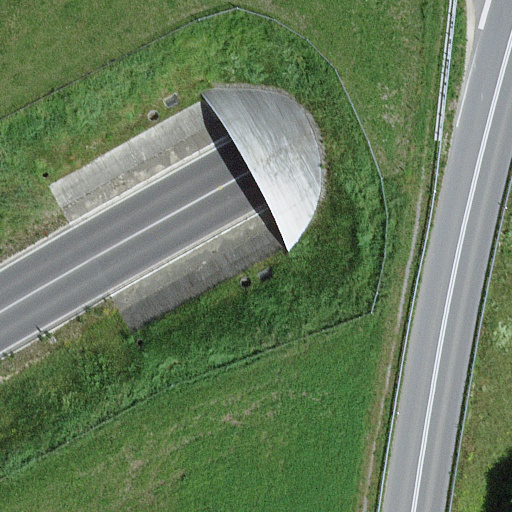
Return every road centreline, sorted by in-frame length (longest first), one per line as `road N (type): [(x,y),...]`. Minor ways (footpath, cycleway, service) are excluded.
road 1 (secondary): [(0,314),(511,27)]
road 2 (tertiary): [(511,37),(435,377),(415,511)]
